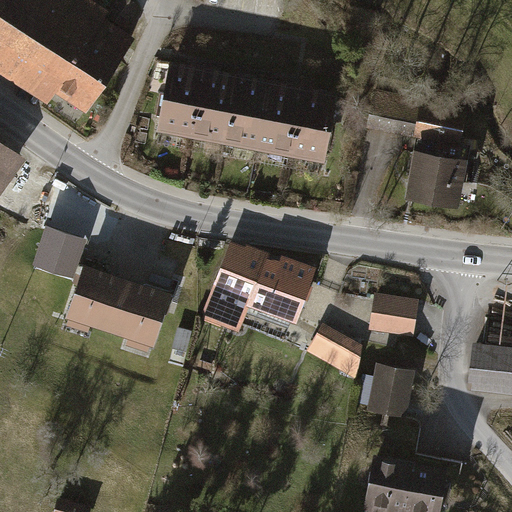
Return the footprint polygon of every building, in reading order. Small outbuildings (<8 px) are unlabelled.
[(0,0),(0,79),(41,107),(48,97),(77,116),(126,43),(99,25),(105,16),(81,0),(0,0)] [(164,68),(152,135),(318,164),(330,97),(164,68)] [(462,111),(377,95),(369,134),(375,135),(371,153),(399,159),(403,141),(413,143),(402,200),(453,210),(462,162),(452,160),(462,111)] [(0,148),(0,187),(19,163),(0,148)] [(310,272),(227,244),(199,325),(237,338),(246,312),(291,328),(310,272)] [(168,298),(76,265),(57,319),(63,321),(60,331),(84,340),(88,330),(126,343),(123,351),(146,359),(168,298)] [(418,308),(375,297),(367,331),(409,342),(418,308)] [(347,340),(323,327),(313,346),(337,359),(347,340)] [(189,335),(175,332),(171,352),(184,355),(189,335)] [(511,340),(470,337),(464,396),(511,400),(511,340)] [(211,366),(199,364),(198,372),(210,374),(211,366)] [(410,376),(375,370),(366,416),(401,422),(410,376)] [(431,511),(441,474),(369,457),(357,507),(378,511),(431,511)] [(87,511),(88,511),(55,502),(52,511),(87,511)]
